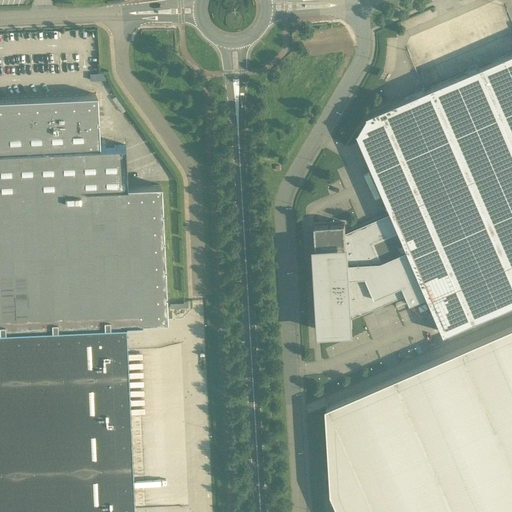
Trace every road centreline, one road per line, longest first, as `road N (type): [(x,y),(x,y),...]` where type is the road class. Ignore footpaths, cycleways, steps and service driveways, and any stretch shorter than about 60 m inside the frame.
road 1 (unclassified): [(299,511),(282,199),(363,57),(357,6)]
road 2 (tertiary): [(260,511),(235,45)]
road 3 (unclassified): [(201,397),(195,188),(122,73),(122,13)]
road 4 (unclassified): [(0,19),(122,13)]
